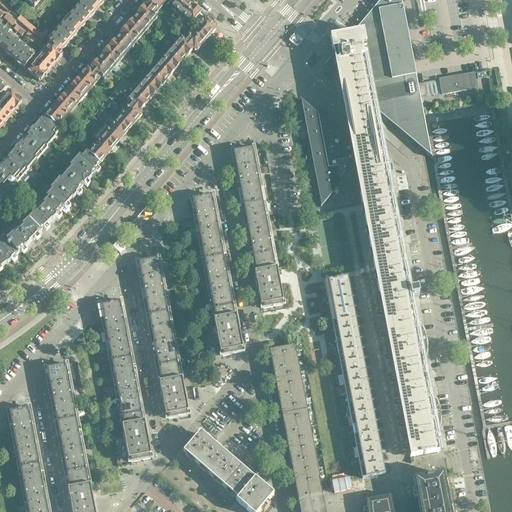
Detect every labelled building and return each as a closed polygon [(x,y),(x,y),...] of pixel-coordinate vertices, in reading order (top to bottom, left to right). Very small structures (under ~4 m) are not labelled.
[(12,9),(1,0),(0,0),(0,4),(9,13),(12,9)] [(79,31),(94,13),(97,9),(86,0),(81,0),(81,1),(83,3),(70,18),(68,16),(65,19),(79,31)] [(86,0),(97,9),(105,0),(86,0)] [(152,15),(165,0),(172,0),(173,1),(173,0),(144,0),(141,4),(141,7),(143,8),(152,15)] [(200,13),(184,0),(173,0),(173,1),(171,3),(174,6),(173,8),(188,21),(190,19),(194,22),(195,20),(199,15),(200,13)] [(431,158),(402,7),(401,0),(381,0),(350,36),(363,100),(365,101),(363,104),(386,123),(388,121),(431,158)] [(416,0),(418,12),(426,10),(423,0),(416,0)] [(138,38),(155,18),(152,15),(143,8),(125,28),(138,38)] [(197,52),(216,29),(216,27),(207,19),(204,19),(199,15),(195,20),(200,25),(184,43),(192,51),(194,52),(197,52)] [(44,36),(20,16),(17,20),(41,40),(44,36)] [(60,52),(76,34),(79,31),(65,19),(62,23),(64,25),(52,39),(50,37),(47,40),(48,42),(51,45),(51,44),(60,52)] [(348,29),(337,21),(332,27),(342,35),(348,29)] [(9,36),(2,30),(0,28),(0,48),(2,50),(14,37),(11,34),(9,36)] [(120,59),(138,38),(125,28),(108,48),(120,59)] [(305,36),(299,31),(296,34),(302,39),(305,36)] [(414,463),(413,458),(439,453),(422,366),(410,302),(408,291),(380,143),(359,33),(330,39),(337,78),(344,112),(349,143),(374,273),(376,285),(383,318),(386,334),(394,374),(399,401),(403,423),(408,452),(411,464),(414,463)] [(37,60),(34,58),(33,57),(34,56),(34,54),(32,52),(30,54),(16,42),(18,40),(14,37),(2,50),(38,81),(39,81),(41,81),(62,56),(62,54),(60,52),(51,44),(51,45),(37,60)] [(175,71),(190,54),(192,51),(184,43),(181,40),(163,61),(175,71)] [(103,79),(120,59),(108,48),(91,68),(99,76),(103,79)] [(158,91),(173,74),(175,71),(163,61),(146,81),(158,91)] [(78,101),(99,76),(91,68),(91,69),(89,68),(87,68),(66,91),(78,101)] [(476,89),(474,74),(439,80),(442,95),(476,89)] [(140,111),(155,94),(158,91),(146,81),(128,101),(132,104),(140,111)] [(22,101),(10,91),(0,82),(0,101),(1,103),(0,103),(0,128),(4,124),(7,120),(14,113),(18,108),(18,107),(22,103),(21,101),(22,101)] [(56,126),(78,101),(66,91),(44,117),(56,126)] [(365,156),(349,143),(329,125),(327,115),(324,115),(323,110),(317,112),(317,115),(302,101),(302,103),(305,116),(322,206),(365,156)] [(121,139),(142,115),(142,113),(140,111),(132,104),(110,129),(121,139)] [(106,119),(99,113),(96,117),(103,123),(106,119)] [(55,137),(52,134),(58,128),(56,126),(44,117),(34,129),(33,128),(29,133),(30,133),(24,140),(40,153),(45,147),(46,148),(55,137)] [(100,164),(119,142),(121,139),(110,129),(88,154),(100,164)] [(35,159),(40,153),(24,140),(19,146),(18,146),(14,150),(15,151),(7,160),(22,173),(25,169),(27,171),(36,160),(35,159)] [(277,270),(254,148),(231,153),(255,275),(277,270)] [(96,172),(94,170),(100,164),(88,154),(86,153),(81,159),(79,157),(70,168),(71,169),(66,175),(81,189),(87,182),(88,183),(92,178),(91,177),(96,172)] [(24,249),(25,249),(30,245),(29,244),(41,233),(51,222),(52,223),(56,219),(55,218),(62,212),(46,198),(44,200),(17,178),(22,173),(7,160),(0,167),(0,231),(7,237),(4,239),(18,255),(24,249)] [(76,195),(81,189),(66,175),(61,181),(59,180),(50,191),(51,192),(46,198),(62,212),(72,200),(73,200),(77,196),(76,195)] [(236,316),(222,242),(213,196),(191,200),(214,321),(236,316)] [(11,260),(18,255),(4,239),(0,242),(0,268),(1,269),(6,264),(7,265),(12,261),(11,260)] [(182,379),(169,312),(159,259),(136,263),(159,384),(182,379)] [(283,303),(277,271),(277,270),(255,275),(261,307),(262,307),(263,310),(270,308),(270,305),(274,304),(275,307),(282,306),(282,303),(283,303)] [(385,475),(367,378),(347,278),(324,282),(324,283),(325,283),(360,469),(362,480),(385,475)] [(419,297),(418,292),(413,293),(412,293),(411,292),(411,291),(410,291),(409,291),(408,291),(407,291),(406,291),(405,292),(404,293),(403,294),(403,295),(403,296),(403,297),(403,298),(403,299),(404,300),(404,301),(405,301),(406,302),(408,302),(409,302),(410,302),(411,301),(412,300),(413,300),(413,299),(414,298),(419,297)] [(145,425),(133,363),(121,302),(99,306),(122,429),(145,425)] [(242,350),(236,316),(214,321),(220,354),(222,354),(222,357),(230,355),(229,352),(233,351),(234,354),(241,353),(241,350),(242,350)] [(300,379),(296,357),(294,347),(269,351),(275,384),(300,379)] [(90,486),(77,419),(67,365),(45,369),(68,490),(90,486)] [(249,385),(254,380),(248,375),(244,380),(249,385)] [(188,413),(182,380),(182,379),(159,384),(166,417),(167,417),(168,420),(175,418),(175,415),(179,414),(180,417),(187,416),(187,413),(188,413)] [(306,412),(300,379),(275,384),(281,416),(306,412)] [(49,511),(30,408),(7,412),(26,511),(49,511)] [(312,444),(306,412),(281,416),(288,449),(312,444)] [(151,456),(145,425),(122,429),(128,460),(130,460),(130,463),(138,461),(137,459),(142,458),(142,461),(150,459),(149,456),(151,456)] [(254,479),(200,433),(183,453),(237,500),(242,493),(247,497),(250,494),(252,491),(248,487),(254,479)] [(318,476),(312,444),(288,449),(294,481),(318,476)] [(448,501),(443,475),(414,481),(419,507),(448,501)] [(325,511),(322,497),(318,476),(294,481),(299,511),(325,511)] [(273,496),(254,479),(248,487),(252,491),(250,494),(264,507),(273,496)] [(95,511),(90,486),(68,490),(71,511),(95,511)] [(259,511),(264,507),(250,494),(247,497),(242,493),(237,500),(236,501),(247,511),(259,511)] [(393,511),(390,497),(366,501),(367,511),(393,511)] [(450,511),(448,501),(419,507),(419,511),(450,511)]
